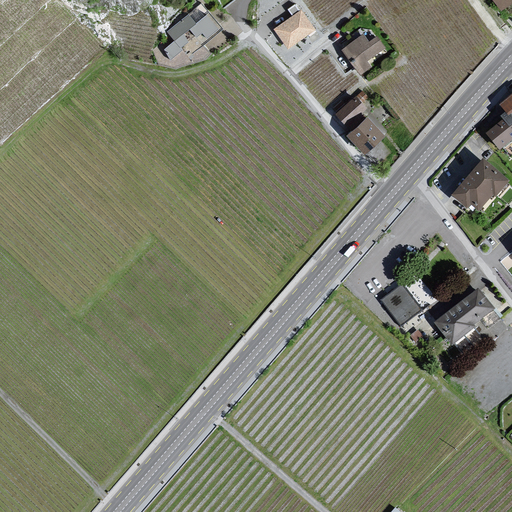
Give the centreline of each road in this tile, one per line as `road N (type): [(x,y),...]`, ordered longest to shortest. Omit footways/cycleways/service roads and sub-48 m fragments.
road 1 (primary): [(511,56),(116,511)]
road 2 (track): [(0,391),(118,509)]
